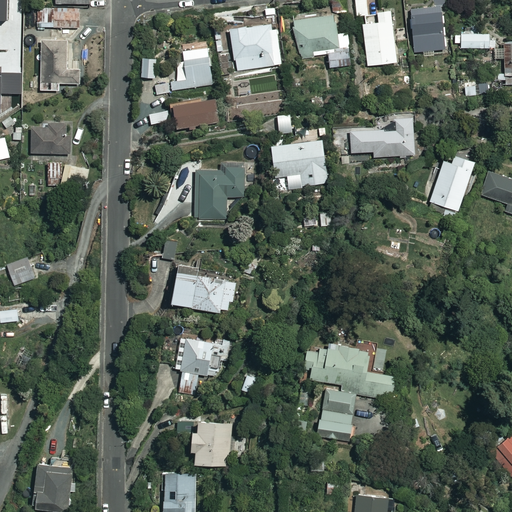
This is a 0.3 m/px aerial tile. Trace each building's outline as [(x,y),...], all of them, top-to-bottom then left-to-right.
[(368,0),(356,0),(358,17),(369,16),(368,0)] [(23,4),(4,4),(4,11),(0,11),(0,40),(22,41),(23,4)] [(53,9),(41,9),(40,27),(52,28),(53,9)] [(446,50),(444,9),(413,11),(415,51),(446,50)] [(395,12),(382,13),(383,25),(366,26),(369,66),(399,64),(395,12)] [(82,16),(57,14),(55,27),(81,29),(82,16)] [(338,16),(297,20),(300,57),(352,52),(351,34),(340,35),(338,16)] [(274,31),(274,27),(234,31),(238,70),(283,65),(279,31),(274,31)] [(492,35),(464,35),(464,49),(492,49),(492,35)] [(71,43),(46,42),(43,91),(61,92),(62,84),(82,85),(83,73),(70,72),(71,43)] [(509,49),(497,49),(497,60),(506,60),(506,72),(499,72),(499,81),(505,81),(505,84),(511,84),(511,43),(509,44),(509,49)] [(215,85),(210,48),(186,52),(187,63),(179,64),(181,82),(173,83),(174,91),(215,85)] [(353,53),(332,54),(333,69),(354,67),(353,53)] [(154,60),(146,60),(145,78),(153,79),(154,60)] [(394,89),(393,79),(379,81),(380,91),(394,89)] [(156,86),(158,95),(172,93),(170,84),(156,86)] [(221,122),(217,102),(178,108),(181,128),(221,122)] [(168,123),(167,112),(151,114),(153,125),(168,123)] [(295,133),(294,116),(281,116),(282,134),(295,133)] [(416,117),(378,118),(378,128),(353,129),(353,153),(375,152),(375,157),(417,156),(416,117)] [(73,127),(34,127),(35,155),(73,154),(73,127)] [(0,162),(13,160),(9,139),(0,140),(0,162)] [(331,184),(326,142),(276,148),(279,177),(289,176),(290,188),(331,184)] [(479,165),(460,157),(456,166),(448,162),(444,172),(438,169),(434,180),(440,182),(432,201),(460,213),(479,165)] [(227,204),(241,205),(241,201),(247,201),(249,168),(230,167),(229,173),(199,172),(197,218),(226,220),(227,204)] [(511,179),(491,173),(484,196),(510,205),(508,213),(511,214),(511,179)] [(333,213),(323,213),(323,226),(333,227),(333,213)] [(53,272),(46,252),(10,266),(17,285),(53,272)] [(237,282),(183,272),(177,305),(231,315),(237,282)] [(21,322),(20,311),(2,312),(3,323),(21,322)] [(223,344),(185,338),(179,370),(184,371),(181,390),(196,393),(199,373),(217,377),(220,361),(226,363),(230,340),(224,339),(223,344)] [(306,347),(302,366),(309,367),(307,375),(341,382),(340,388),(324,385),(316,433),(347,438),(356,391),(388,397),(393,371),(363,365),(367,344),(333,338),(332,345),(322,344),(321,350),(306,347)] [(385,346),(374,345),(371,364),(382,365),(385,346)] [(258,377),(251,374),(243,391),(251,394),(258,377)] [(190,422),(179,422),(179,433),(190,433),(190,422)] [(234,424),(204,422),(203,433),(198,433),(197,453),(201,454),(200,465),(231,467),(234,424)] [(485,450),(511,477),(511,428),(510,426),(485,450)] [(71,511),(76,469),(41,465),(36,509),(60,511),(71,511)] [(196,511),(197,475),(169,474),(168,511),(196,511)] [(339,479),(326,479),(325,492),(339,493),(339,479)] [(383,511),(385,491),(354,489),(352,511),(383,511)]
